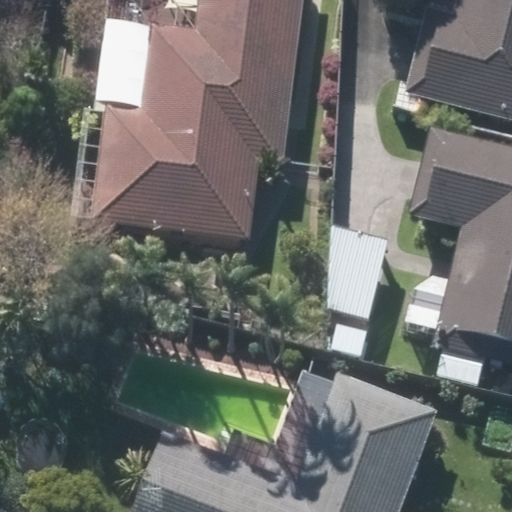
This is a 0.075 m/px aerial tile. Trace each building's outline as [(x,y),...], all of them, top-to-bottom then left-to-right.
[(191,0),(188,39),(95,31),(78,243),(245,256),(251,186),(281,188),(296,0),(191,0)] [(511,0),(453,0),(446,35),(416,28),(398,112),(511,136),(511,0)] [(511,167),(423,145),(403,227),(456,240),(426,360),(511,381),(511,167)] [(366,338),(384,255),(325,242),(320,327),(366,338)] [(215,273),(159,271),(157,324),(212,326),(215,273)] [(153,446),(130,511),(404,511),(434,425),(333,390),(296,495),(153,446)]
